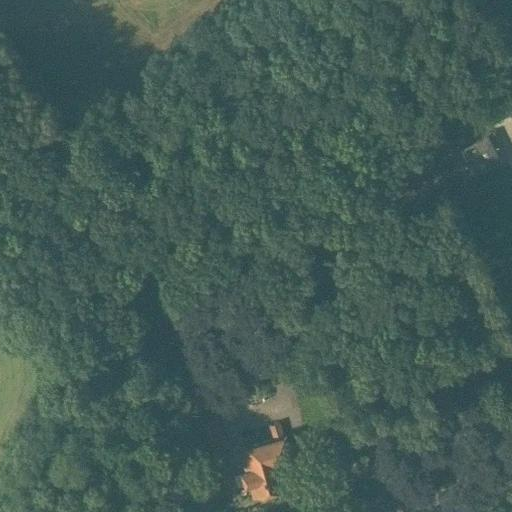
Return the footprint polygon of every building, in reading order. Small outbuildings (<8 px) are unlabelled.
[(467,180),(501,162),(486,134),(452,151),(467,180)] [(147,317),(167,297),(148,278),(128,297),(147,317)] [(171,365),(190,354),(181,340),(162,351),(171,365)] [(279,461),(289,458),(283,436),(226,452),(215,415),(195,420),(211,479),(231,474),(241,471),(245,485),(249,484),(252,496),(286,486),(279,461)] [(183,476),(171,494),(192,508),(204,489),(183,476)]
